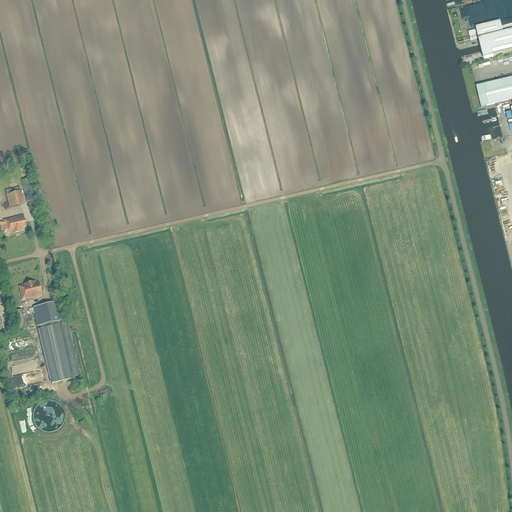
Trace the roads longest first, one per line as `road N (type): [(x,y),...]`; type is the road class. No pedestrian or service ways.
road 1 (unclassified): [(442,161),(0,265)]
road 2 (unclassified): [(511,464),(442,161)]
road 3 (unclassified): [(442,161),(403,0)]
